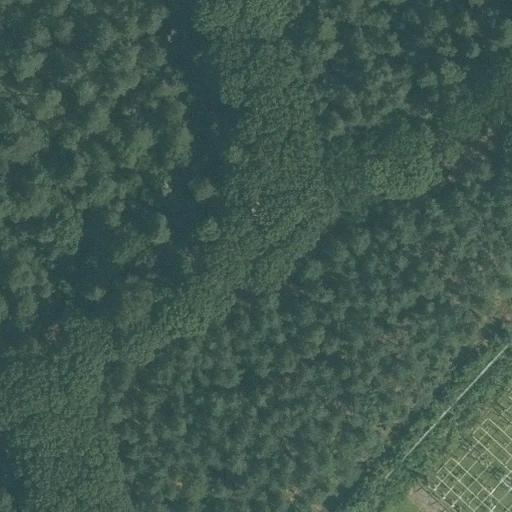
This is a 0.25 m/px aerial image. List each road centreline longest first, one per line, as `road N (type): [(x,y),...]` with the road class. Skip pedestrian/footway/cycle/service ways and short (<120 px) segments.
road 1 (track): [(0,369),(341,189),(511,87)]
road 2 (track): [(79,511),(57,435),(0,404)]
